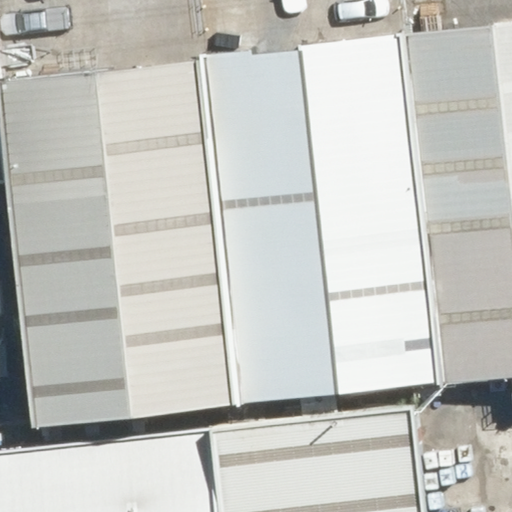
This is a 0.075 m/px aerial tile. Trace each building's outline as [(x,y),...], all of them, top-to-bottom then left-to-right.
[(511,22),(414,33),(450,380),(511,373),(511,22)] [(212,54),(251,405),(443,384),(404,33),(212,54)] [(7,82),(45,421),(238,400),(200,61),(7,82)] [(0,95),(0,176),(8,176),(0,95)] [(425,511),(415,409),(222,428),(0,452),(0,511),(425,511)]
